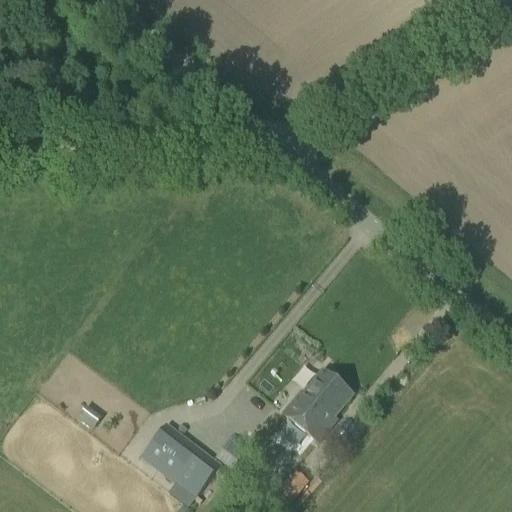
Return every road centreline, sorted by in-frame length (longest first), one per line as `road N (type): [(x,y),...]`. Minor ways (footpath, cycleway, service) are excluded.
road 1 (unclassified): [(511,346),(273,145)]
road 2 (track): [(273,145),(223,159),(0,159)]
road 3 (unclassified): [(273,145),(498,0)]
road 4 (unclassified): [(273,145),(98,0)]
